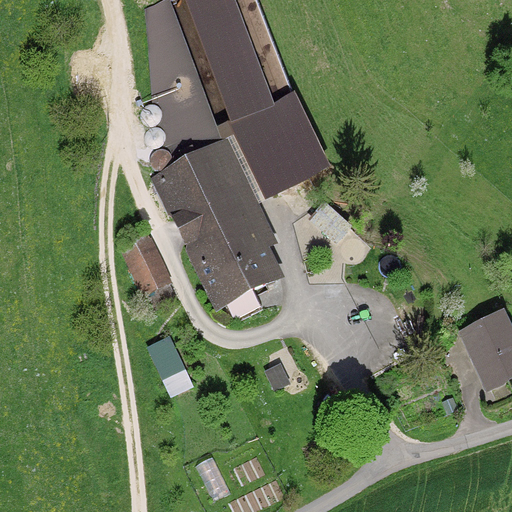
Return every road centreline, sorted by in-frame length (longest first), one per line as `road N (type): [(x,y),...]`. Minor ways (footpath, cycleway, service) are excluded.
road 1 (track): [(146,511),(115,310),(121,61),(110,0)]
road 2 (track): [(312,511),(398,458),(511,427)]
road 3 (unknown): [(398,458),(319,324),(306,317)]
